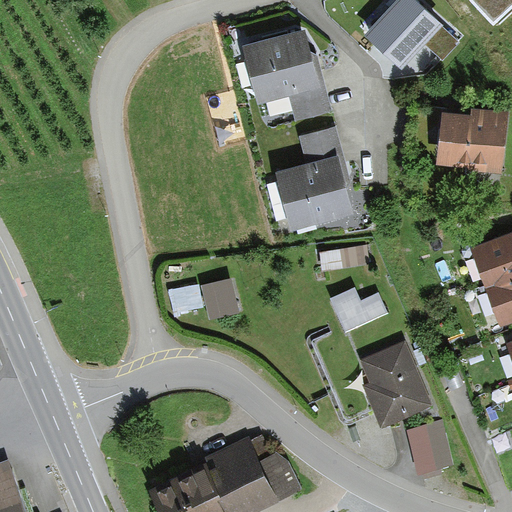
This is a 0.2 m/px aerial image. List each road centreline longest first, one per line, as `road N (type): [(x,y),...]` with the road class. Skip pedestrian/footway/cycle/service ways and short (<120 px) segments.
road 1 (residential): [(235,0),(174,18),(142,38),(115,74),(106,109),(159,375)]
road 2 (residential): [(429,511),(342,471),(216,376),(159,375)]
road 3 (secondary): [(0,286),(56,420)]
road 4 (unknown): [(119,175),(168,111),(208,93)]
